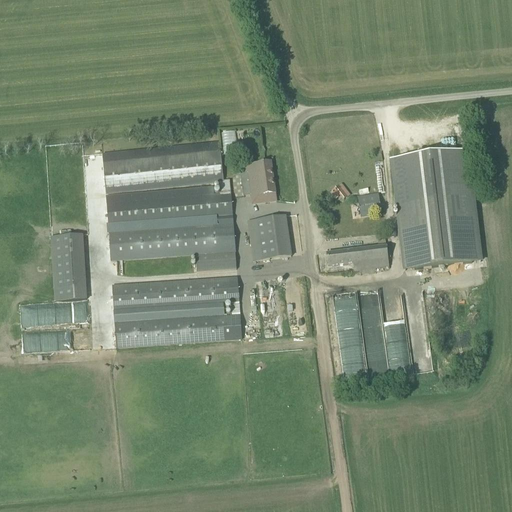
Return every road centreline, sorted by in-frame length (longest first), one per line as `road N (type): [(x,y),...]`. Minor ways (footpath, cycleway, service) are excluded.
road 1 (unknown): [(311,259),(295,271),(116,289),(97,283),(93,239)]
road 2 (unclassified): [(288,113),(511,91)]
road 3 (track): [(316,291),(346,511)]
road 4 (unclassified): [(316,291),(288,113)]
road 5 (unclassified): [(288,113),(245,0)]
